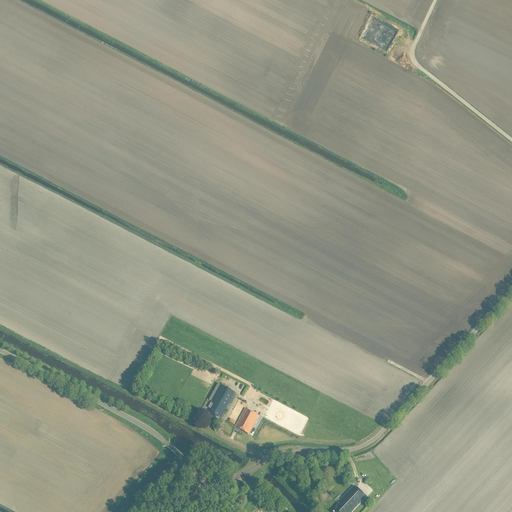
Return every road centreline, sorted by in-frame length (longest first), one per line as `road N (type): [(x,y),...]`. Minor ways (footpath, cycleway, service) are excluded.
road 1 (unclassified): [(302,453),(372,441),(511,292)]
road 2 (tertiary): [(204,493),(185,461),(142,426),(0,350)]
